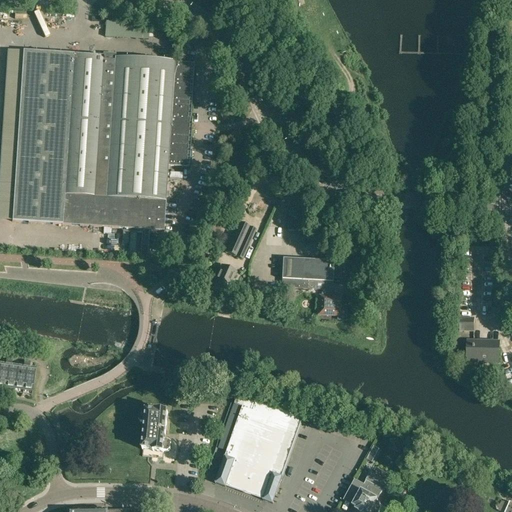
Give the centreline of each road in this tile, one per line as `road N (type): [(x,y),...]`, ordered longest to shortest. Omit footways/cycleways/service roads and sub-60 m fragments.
road 1 (tertiary): [(164,0),(222,38),(277,140),(304,169),(346,193),(396,200)]
road 2 (unknown): [(257,101),(202,136),(168,216),(154,228)]
road 3 (tertiary): [(219,511),(143,495),(58,496)]
road 4 (residential): [(58,496),(45,423),(27,409),(0,410)]
